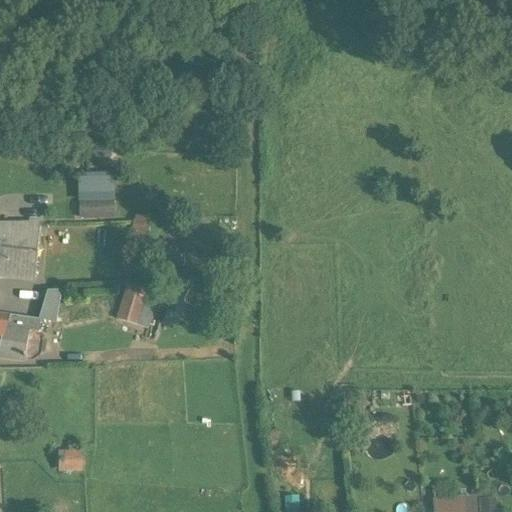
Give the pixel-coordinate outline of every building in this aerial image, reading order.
[(77,171),(79,216),(113,215),(111,169),(80,170),(77,171)] [(154,217),(133,219),(132,228),(136,229),(137,256),(156,255),(154,217)] [(39,222),(11,223),(9,246),(19,247),(20,247),(36,248),(39,222)] [(11,223),(0,223),(0,225),(0,269),(7,270),(9,246),(11,223)] [(19,247),(9,246),(7,270),(17,271),(19,247)] [(20,247),(19,247),(17,271),(34,273),(36,248),(20,247)] [(159,285),(126,288),(115,318),(146,324),(159,285)] [(59,288),(47,288),(40,310),(55,312),(59,288)] [(55,312),(40,310),(38,316),(54,319),(55,312)] [(5,314),(0,312),(0,354),(23,357),(27,327),(16,325),(4,324),(5,314)] [(18,313),(9,312),(9,314),(5,314),(4,324),(16,325),(18,313)] [(87,457),(61,457),(60,477),(87,477),(87,457)] [(477,511),(476,501),(433,505),(434,511),(477,511)]
